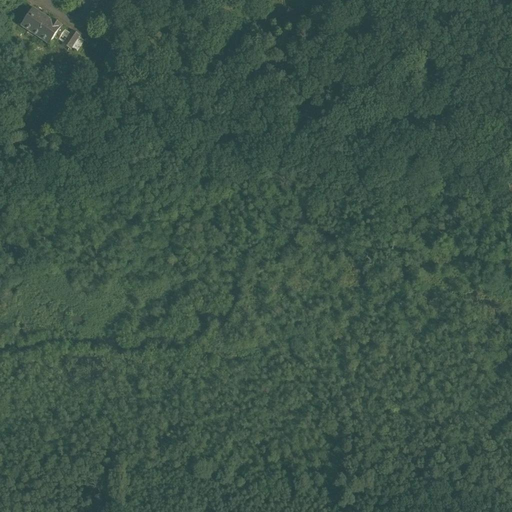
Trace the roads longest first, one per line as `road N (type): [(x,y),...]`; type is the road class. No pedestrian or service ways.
road 1 (tertiary): [(511,130),(0,175)]
road 2 (track): [(468,133),(454,0)]
